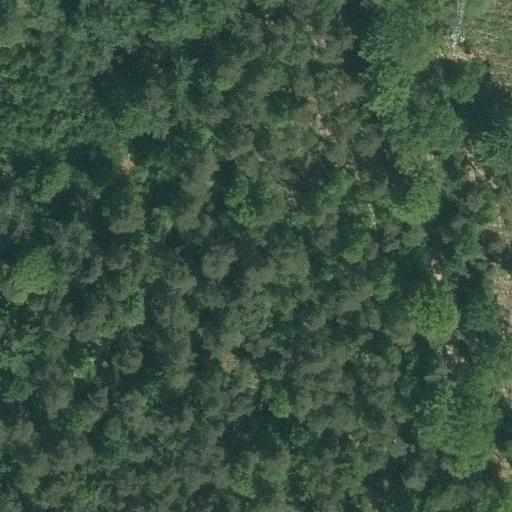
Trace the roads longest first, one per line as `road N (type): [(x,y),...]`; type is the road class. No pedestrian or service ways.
road 1 (track): [(468,511),(396,0)]
road 2 (track): [(234,0),(0,373)]
